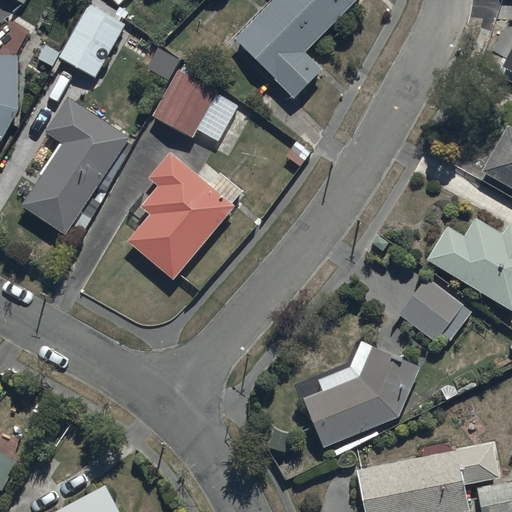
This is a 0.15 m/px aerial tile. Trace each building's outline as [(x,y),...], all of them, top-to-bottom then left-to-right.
[(273,0),(233,41),(293,100),(322,70),(305,53),(358,0),(273,0)] [(88,4),(57,58),(94,79),(125,25),(88,4)] [(0,142),(17,112),(17,57),(0,56),(0,142)] [(177,71),(151,116),(192,139),(196,131),(218,143),(237,107),(216,95),(217,93),(205,86),(210,77),(185,63),(180,73),(177,71)] [(61,144),(21,204),(64,234),(127,139),(67,98),(44,133),(61,144)] [(511,128),(507,125),(480,172),(511,189),(511,128)] [(149,214),(126,241),(173,280),(234,206),(231,204),(242,191),(220,173),(210,186),(169,153),(148,178),(157,186),(140,207),(149,214)] [(446,227),(426,260),(511,311),(511,229),(506,226),(501,235),(475,219),(463,238),(446,227)] [(395,247),(384,262),(409,278),(419,262),(395,247)] [(472,312),(427,279),(399,315),(436,343),(443,334),(451,341),(472,312)] [(357,376),(302,398),(323,447),(399,417),(420,368),(371,347),(357,376)] [(422,458),(355,470),(363,511),(469,511),(464,485),(499,479),(491,443),(451,451),(449,443),(420,448),(422,458)] [(0,486),(14,462),(0,454),(0,486)] [(511,511),(511,483),(477,490),(481,511),(511,511)] [(118,511),(105,486),(54,511),(118,511)]
